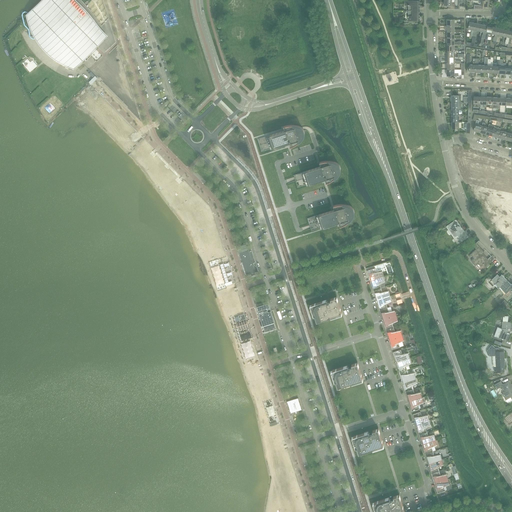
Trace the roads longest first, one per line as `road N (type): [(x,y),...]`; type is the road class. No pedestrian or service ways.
road 1 (primary): [(493,449),(445,344),(383,160)]
road 2 (residential): [(196,150),(233,188),(265,280)]
road 3 (residential): [(511,267),(468,219),(442,142)]
road 4 (residential): [(124,15),(153,107),(182,134)]
road 5 (residential): [(196,121),(169,91),(143,9)]
